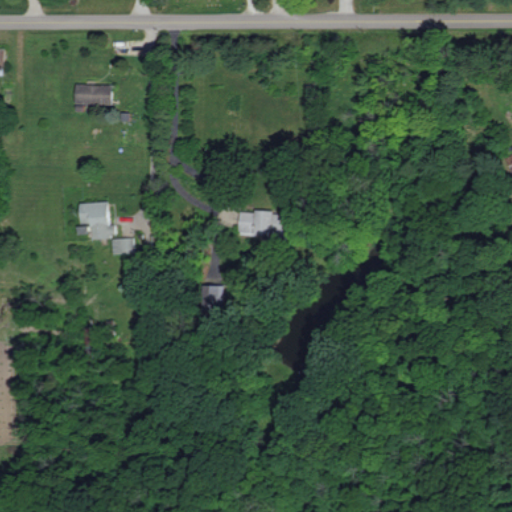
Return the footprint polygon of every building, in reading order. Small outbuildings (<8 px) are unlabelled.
[(113,84),(77,84),(76,103),(113,103),(113,84)] [(94,237),(118,236),(117,223),(111,224),(110,201),(82,202),(83,223),(93,222),(94,237)] [(240,232),(289,234),(290,212),(241,210),(240,232)] [(113,238),(114,253),(135,252),(135,237),(113,238)] [(208,285),(209,310),(225,310),(224,284),(208,285)] [(97,326),(87,326),(87,347),(97,347),(97,326)]
